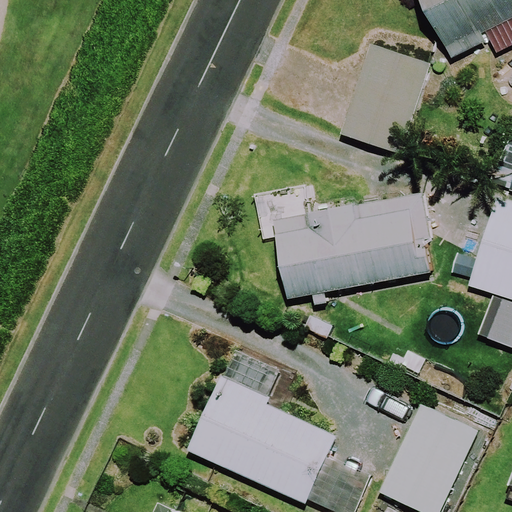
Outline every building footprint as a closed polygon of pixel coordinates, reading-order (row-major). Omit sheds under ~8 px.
[(511,0),(424,0),(453,57),(484,42),(494,63),(511,54),(511,0)] [(437,67),(378,47),(348,137),(406,157),(437,67)] [(436,276),(425,200),(282,223),(294,298),(436,276)] [(511,204),(501,201),(473,289),(511,301),(511,204)] [(276,403),(226,380),(193,453),(326,511),(332,511),(348,476),(331,468),(343,439),(274,409),(276,403)] [(440,511),(478,434),(426,409),(385,494),(421,511),(440,511)] [(185,511),(160,502),(156,511),(185,511)]
